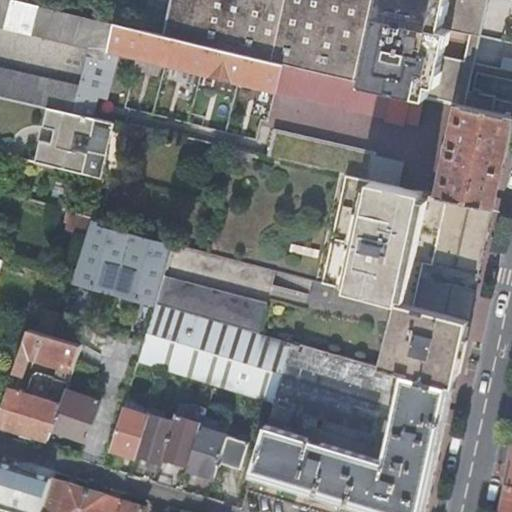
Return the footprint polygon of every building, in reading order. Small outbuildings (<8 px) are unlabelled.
[(107,61),(115,25),(96,20),(26,3),(12,0),(0,0),(0,26),(89,48),(86,58),(88,59),(88,57),(107,61)] [(492,111),(495,99),(496,97),(480,93),(480,91),(474,90),(474,92),(469,91),(474,64),(438,56),(443,29),(480,37),(487,0),(171,0),(170,4),(164,35),(216,48),(234,52),(253,57),(272,62),(291,66),(311,70),(330,75),(353,80),(424,96),(460,104),(492,111)] [(216,48),(164,35),(115,24),(115,25),(107,61),(88,57),(88,59),(80,86),(72,112),(91,117),(98,97),(106,99),(114,65),(125,68),(127,56),(418,124),(424,96),(353,80),(330,75),(311,70),(291,66),(272,62),(253,57),(234,52),(216,48)] [(0,96),(49,108),(72,112),(80,86),(0,67),(0,96)] [(0,96),(0,153),(36,163),(104,179),(112,145),(110,144),(113,127),(115,128),(116,122),(91,117),(72,112),(49,108),(0,96)] [(511,103),(495,99),(492,111),(511,115),(511,103)] [(505,158),(511,126),(511,115),(492,111),(460,104),(439,196),(494,208),(497,196),(505,158)] [(334,143),(275,130),(269,157),(328,170),(334,143)] [(368,151),(338,144),(332,171),(347,174),(363,178),(368,151)] [(488,239),(494,208),(439,196),(363,178),(347,174),(325,283),(399,302),(415,306),(418,293),(419,284),(420,279),(476,292),(488,239)] [(89,235),(94,218),(72,212),(67,228),(89,235)] [(156,307),(157,304),(175,244),(101,225),(102,220),(94,218),(89,235),(73,284),(75,285),(76,283),(114,293),(114,296),(116,296),(117,294),(155,305),(154,307),(156,307)] [(264,334),(279,271),(175,244),(157,304),(158,304),(264,334)] [(442,313),(467,319),(474,294),(449,288),(442,313)] [(466,339),(470,321),(415,306),(399,302),(384,368),(403,373),(455,388),(462,353),(466,339)] [(294,343),(264,334),(158,304),(141,362),(275,405),(294,343)] [(60,315),(46,311),(40,329),(54,334),(60,315)] [(83,346),(56,337),(30,329),(15,373),(25,376),(34,352),(62,361),(55,381),(70,385),(83,346)] [(403,373),(384,368),(294,343),(275,405),(275,406),(269,428),(385,461),(403,373)] [(0,415),(0,425),(29,435),(48,378),(48,377),(37,373),(33,376),(27,395),(9,389),(0,415)] [(452,401),(455,388),(403,373),(385,461),(269,428),(249,490),(320,511),(427,511),(435,477),(452,401)] [(29,435),(50,442),(54,429),(68,391),(70,385),(55,381),(48,378),(29,435)] [(68,391),(54,429),(88,441),(101,403),(68,391)] [(131,402),(129,411),(124,410),(112,451),(138,459),(139,456),(152,415),(154,409),(131,402)] [(190,467),(205,419),(207,412),(193,408),(188,422),(178,418),(176,423),(165,459),(190,467)] [(176,423),(152,415),(139,456),(164,464),(165,459),(176,423)] [(190,467),(189,470),(215,478),(221,463),(241,470),(250,443),(217,434),(220,423),(205,419),(190,467)] [(0,468),(0,511),(44,511),(53,484),(0,468)] [(83,511),(89,495),(53,484),(44,511),(83,511)] [(511,511),(511,491),(507,491),(504,506),(502,511),(511,511)] [(122,511),(124,506),(89,495),(83,511),(122,511)]
